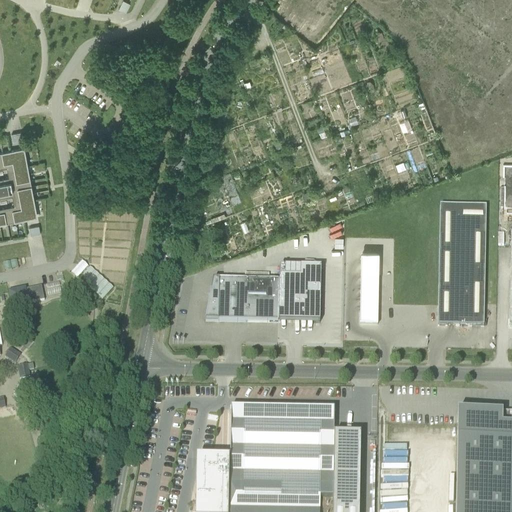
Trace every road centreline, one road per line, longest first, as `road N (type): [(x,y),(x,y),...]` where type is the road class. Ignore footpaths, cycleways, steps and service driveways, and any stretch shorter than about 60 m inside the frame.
road 1 (residential): [(0,277),(62,264),(72,250),(57,93),(82,50),(148,17),(162,0)]
road 2 (residential): [(140,364),(511,376)]
road 3 (tertiary): [(154,293),(193,92),(246,0)]
road 4 (tertiary): [(140,364),(112,511)]
